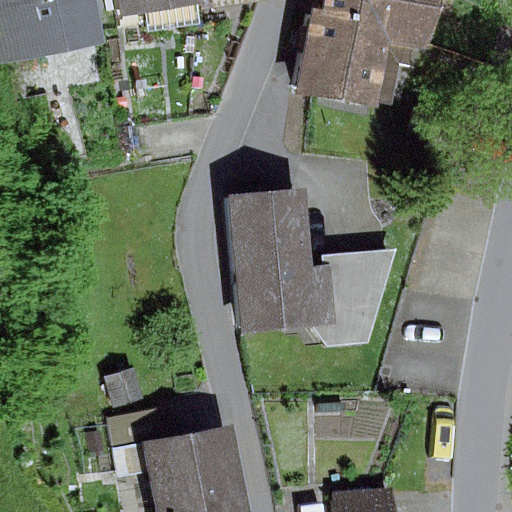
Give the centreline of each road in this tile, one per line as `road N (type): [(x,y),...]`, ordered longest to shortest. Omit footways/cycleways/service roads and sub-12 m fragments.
road 1 (residential): [(265,511),(202,241),(209,193),(284,0)]
road 2 (residential): [(478,511),(492,326),(511,262)]
